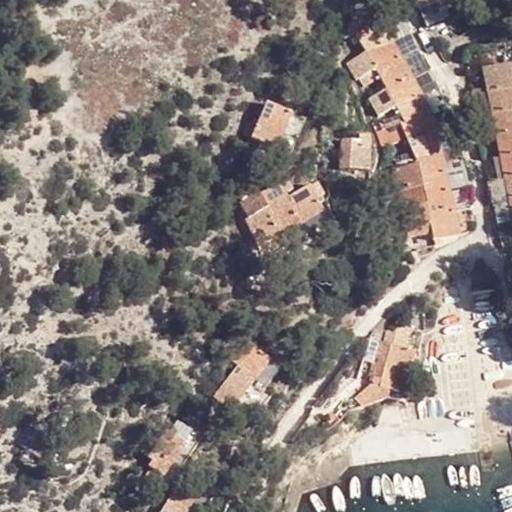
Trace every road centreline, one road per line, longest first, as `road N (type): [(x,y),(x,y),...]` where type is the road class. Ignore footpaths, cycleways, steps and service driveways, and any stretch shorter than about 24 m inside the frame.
road 1 (track): [(483,238),(421,272),(330,365),(274,448),(253,511)]
road 2 (track): [(397,0),(468,133),(483,238)]
